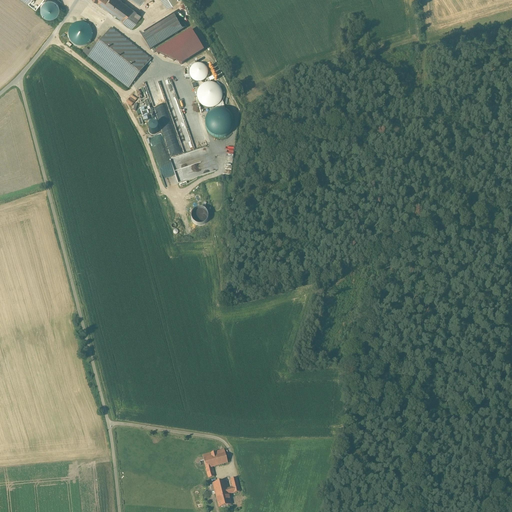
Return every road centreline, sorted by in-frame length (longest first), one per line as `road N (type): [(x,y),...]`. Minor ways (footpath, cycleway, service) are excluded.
road 1 (unclassified): [(119,511),(108,422),(18,78)]
road 2 (track): [(423,83),(422,504)]
road 3 (track): [(511,64),(423,83),(427,37)]
